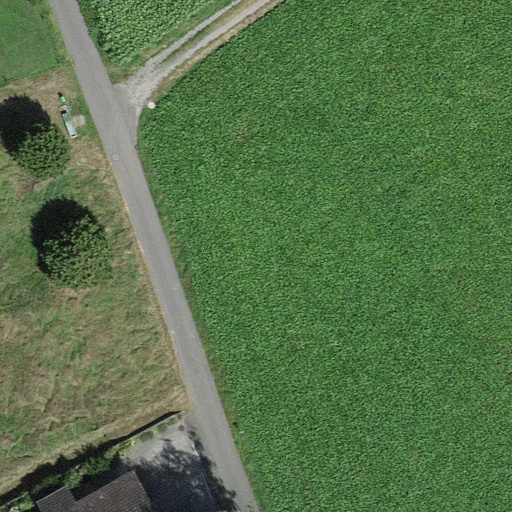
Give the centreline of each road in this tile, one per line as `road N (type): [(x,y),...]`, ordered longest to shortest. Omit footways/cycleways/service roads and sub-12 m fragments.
road 1 (residential): [(60,0),(253,511)]
road 2 (track): [(103,113),(263,0)]
